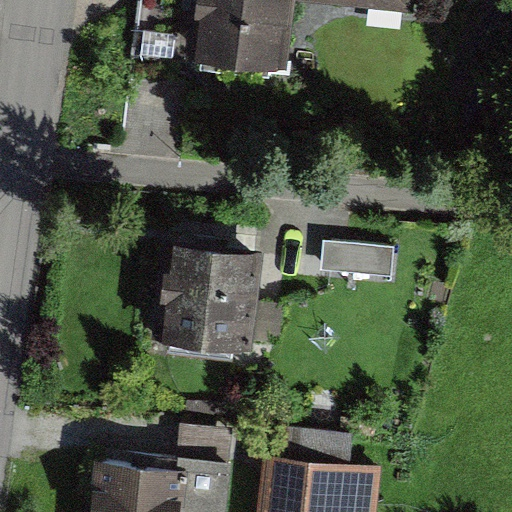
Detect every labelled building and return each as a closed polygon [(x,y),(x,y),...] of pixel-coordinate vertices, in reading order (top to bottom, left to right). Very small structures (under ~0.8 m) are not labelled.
[(20,0),(0,0),(0,51),(16,53),(20,0)] [(444,0),(229,0),(224,58),(326,68),(332,7),(443,17),(444,0)] [(396,236),(323,240),(325,276),(397,273),(396,236)] [(299,251),(193,238),(180,338),(286,351),(299,251)] [(155,453),(132,450),(124,511),(235,511),(246,435),(159,424),(155,453)] [(397,511),(403,469),(290,456),(282,511),(397,511)]
